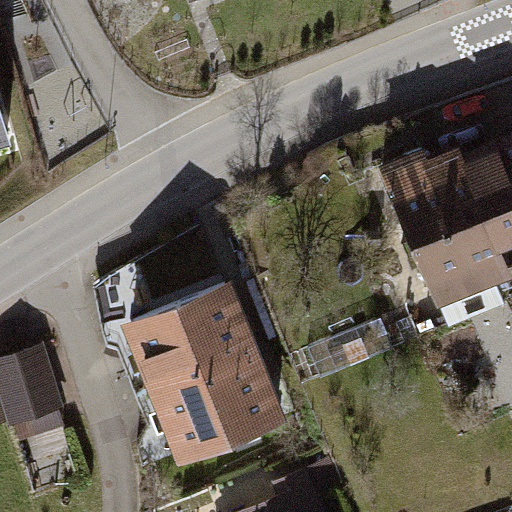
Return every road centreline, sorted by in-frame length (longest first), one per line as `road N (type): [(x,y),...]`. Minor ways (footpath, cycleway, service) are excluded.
road 1 (tertiary): [(511,16),(312,99),(160,177)]
road 2 (residential): [(64,0),(160,177)]
road 3 (tertiary): [(160,177),(0,276)]
